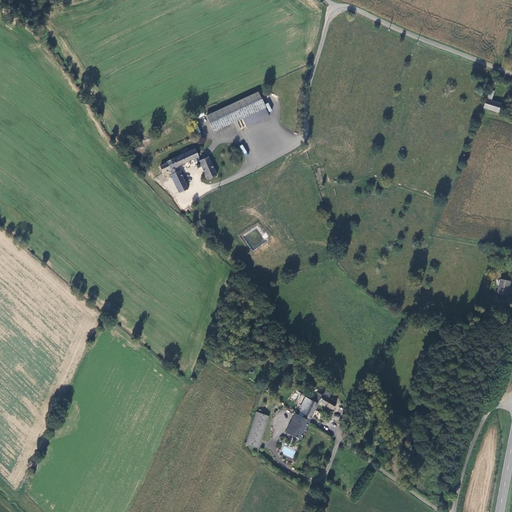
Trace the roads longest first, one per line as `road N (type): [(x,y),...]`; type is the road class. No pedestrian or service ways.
road 1 (unclassified): [(337,8),(308,86),(303,138),(186,196)]
road 2 (unclassified): [(440,511),(339,438),(320,478),(288,468),(272,445),(281,422)]
road 3 (unclassified): [(511,74),(337,8)]
road 4 (unclassified): [(511,405),(486,414),(453,511)]
